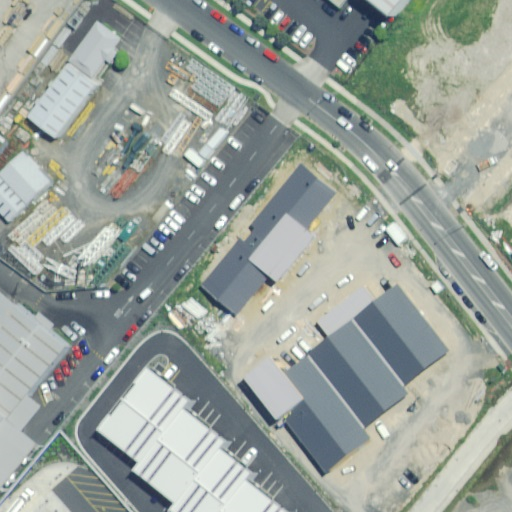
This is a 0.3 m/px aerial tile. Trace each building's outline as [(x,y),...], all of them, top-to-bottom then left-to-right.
[(409,0),(385,0),(399,12),(409,0)] [(94,88),(65,65),(22,119),(51,142),(94,88)] [(45,185),(18,155),(0,171),(0,221),(2,224),(45,185)] [(208,284),(245,313),(275,275),(284,282),(322,234),(315,228),(343,192),(304,162),(208,284)] [(252,376),(330,476),(376,441),(369,431),(416,394),(410,386),(453,353),(400,284),(380,300),(368,285),(319,323),(334,343),(291,375),(277,357),(252,376)] [(36,412),(20,400),(64,345),(12,304),(9,308),(0,301),(0,490),(29,453),(20,446),(13,441),(36,412)] [(155,371),(107,433),(147,464),(140,473),(182,505),(176,511),(292,511),(251,480),(255,474),(225,451),(231,443),(189,410),(195,403),(155,371)]
